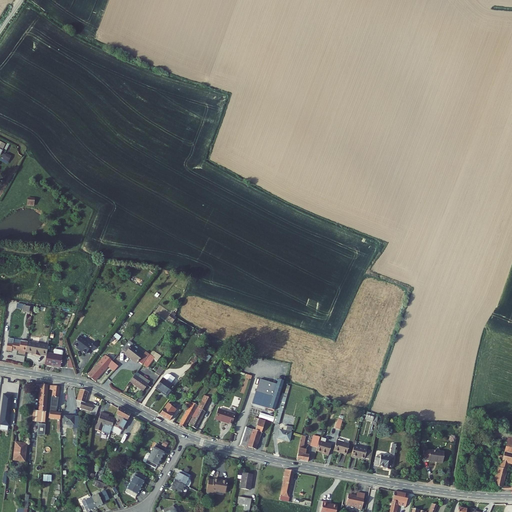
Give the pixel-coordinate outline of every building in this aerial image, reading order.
[(6,152),(2,161),(8,164),(12,155),(6,152)] [(162,323),(167,327),(171,322),(166,318),(162,323)] [(108,338),(113,342),(117,336),(112,333),(108,338)] [(79,334),(72,343),(85,352),(89,346),(93,349),(97,342),(94,340),(92,342),(79,334)] [(123,351),(136,360),(142,351),(130,342),(132,340),(127,336),(120,346),(124,350),(123,351)] [(25,352),(27,341),(20,340),(20,342),(12,341),(12,339),(7,339),(5,350),(11,351),(11,349),(19,350),(18,353),(25,354),(25,352)] [(47,345),(27,341),(25,352),(31,353),(34,353),(34,355),(39,356),(39,354),(46,355),(46,353),(47,345)] [(53,354),(46,353),(46,355),(44,364),(60,367),(62,356),(61,355),(62,351),(54,349),(53,354)] [(142,361),(147,365),(154,355),(149,351),(142,361)] [(106,365),(112,369),(117,363),(103,353),(87,373),(93,379),(106,365)] [(154,373),(157,376),(162,369),(158,367),(154,373)] [(127,381),(141,391),(147,381),(134,372),(127,381)] [(159,390),(165,394),(171,385),(169,384),(173,378),(169,376),(160,378),(153,388),(158,391),(159,390)] [(276,382),(259,377),(251,402),(273,408),(282,378),(277,377),(276,382)] [(48,386),(42,385),(40,412),(34,412),(34,416),(46,417),(48,386)] [(283,386),(272,421),(276,423),(287,388),(283,386)] [(61,387),(50,387),(50,391),(53,391),(53,408),(59,408),(61,387)] [(88,390),(81,388),(79,399),(82,399),(81,411),(96,414),(99,407),(87,404),(88,390)] [(4,393),(0,424),(10,425),(14,394),(4,393)] [(202,395),(198,400),(206,404),(209,398),(202,395)] [(188,406),(178,424),(183,427),(195,407),(196,404),(187,398),(184,403),(188,406)] [(198,400),(196,404),(195,407),(196,407),(202,410),(206,404),(198,400)] [(159,413),(169,419),(173,413),(171,411),(174,406),(168,402),(166,405),(165,405),(159,413)] [(231,421),(234,411),(217,406),(214,417),(231,421)] [(194,428),(202,410),(196,407),(191,419),(189,418),(187,424),(194,428)] [(372,423),(373,417),(374,413),(371,412),(371,411),(363,408),(361,416),(368,419),(367,423),(372,423)] [(119,409),(115,417),(119,418),(115,428),(118,429),(119,427),(124,429),(130,414),(119,409)] [(96,429),(110,434),(111,431),(114,420),(108,418),(109,415),(101,412),(96,429)] [(259,416),(272,421),(273,416),(261,412),(259,416)] [(67,416),(66,424),(67,424),(76,425),(76,435),(80,436),(82,417),(67,416)] [(115,417),(114,420),(111,431),(117,434),(120,435),(124,429),(119,427),(118,429),(115,428),(119,418),(115,417)] [(244,425),(238,443),(246,446),(246,445),(255,448),(264,419),(257,417),(254,428),(244,425)] [(282,437),(281,439),(288,441),(292,427),(283,425),(282,430),(279,429),(277,436),(282,437)] [(300,434),(297,442),(296,459),(307,461),(309,454),(304,454),(305,448),(302,448),(303,435),(300,434)] [(313,434),(310,445),(316,447),(318,440),(319,436),(313,434)] [(115,437),(109,435),(107,442),(113,444),(115,437)] [(498,440),(496,450),(511,453),(511,438),(504,436),(503,441),(498,440)] [(327,454),(330,444),(331,443),(318,440),(316,447),(315,450),(324,452),(323,453),(327,454)] [(336,440),(333,451),(344,454),(347,443),(336,440)] [(373,456),(372,465),(381,467),(381,469),(386,470),(388,463),(391,464),(394,444),(389,443),(388,451),(389,451),(389,455),(384,454),(384,456),(377,454),(376,457),(373,456)] [(351,444),(349,455),(361,458),(364,448),(351,444)] [(26,446),(16,445),(14,463),(25,464),(26,446)] [(165,451),(155,446),(150,455),(160,460),(165,451)] [(422,449),(420,459),(426,460),(426,461),(439,464),(442,453),(422,449)] [(511,453),(496,450),(493,461),(498,462),(492,486),(502,487),(501,490),(511,489),(511,453)] [(156,470),(160,460),(150,455),(147,453),(142,463),(156,470)] [(185,472),(182,470),(176,479),(186,485),(189,487),(192,483),(192,481),(190,479),(192,476),(189,475),(185,472)] [(274,495),(273,500),(287,503),(289,497),(287,496),(293,473),(284,471),(282,477),(283,477),(282,483),(284,484),(281,497),(274,495)] [(145,479),(135,474),(130,484),(140,489),(145,479)] [(252,476),(243,474),(239,488),(249,491),(252,476)] [(180,494),(186,485),(176,479),(171,487),(180,494)] [(213,481),(208,480),(205,492),(210,493),(211,490),(224,493),(227,482),(214,479),(213,481)] [(135,498),(140,489),(130,484),(125,494),(135,498)] [(348,493),(345,503),(356,505),(356,507),(361,509),(365,493),(357,491),(356,495),(348,493)] [(393,492),(389,511),(395,511),(397,506),(405,508),(407,495),(393,492)] [(102,493),(92,497),(96,507),(106,504),(102,493)] [(19,511),(28,511),(29,495),(26,494),(25,508),(19,508),(19,511)] [(92,497),(82,501),(87,511),(96,507),(92,497)] [(250,500),(238,497),(236,503),(245,505),(245,508),(248,509),(250,500)] [(327,503),(322,502),(319,511),(335,511),(336,505),(327,504),(327,503)]
